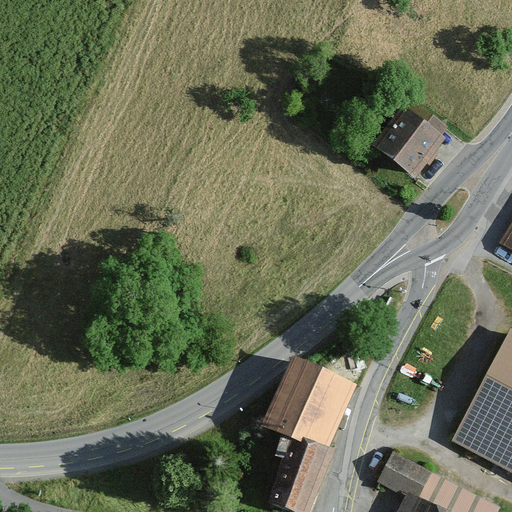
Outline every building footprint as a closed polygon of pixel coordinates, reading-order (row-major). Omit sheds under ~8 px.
[(415,187),(446,146),(441,143),(447,134),(412,109),(376,159),(415,187)] [(511,229),(503,243),(511,248),(511,229)] [(511,337),(453,445),(511,477),(511,337)] [(361,384),(294,357),(263,426),(294,438),(270,504),(292,511),(309,511),(333,444),(361,384)] [(499,511),(500,510),(394,455),(378,487),(406,502),(400,511),(499,511)]
